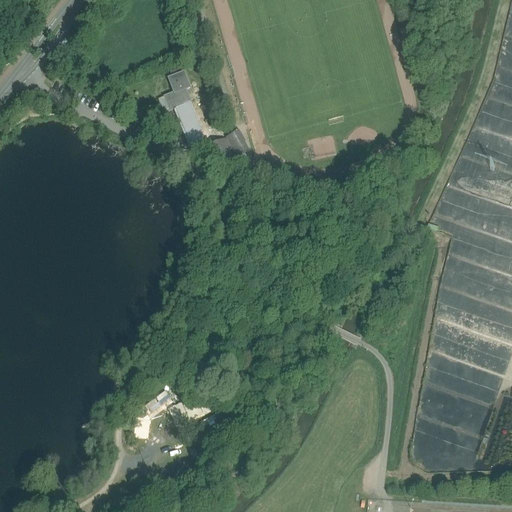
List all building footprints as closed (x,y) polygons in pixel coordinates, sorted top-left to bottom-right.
[(190,55),(187,56),(192,72),(203,69),(198,53),(190,55)] [(183,74),(168,80),(174,95),(165,98),(171,112),(176,110),(188,105),(183,92),(189,89),(183,74)] [(188,105),(176,110),(186,135),(198,130),(188,105)] [(198,130),(186,135),(191,150),(204,145),(198,130)] [(239,145),(234,136),(233,136),(226,140),(226,141),(224,142),(231,161),(235,159),(235,160),(245,155),(248,153),(242,143),(240,145),(239,145)] [(224,141),(205,148),(216,176),(235,169),(234,168),(231,161),(224,142),(224,141)] [(231,161),(234,168),(248,161),(245,155),(235,160),(235,159),(231,161)] [(255,178),(247,188),(259,197),(263,192),(260,189),(264,185),(255,178)]
